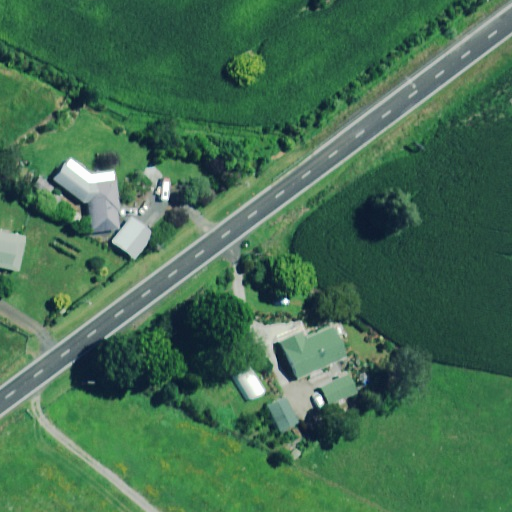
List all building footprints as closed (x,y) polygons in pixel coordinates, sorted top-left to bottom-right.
[(85,184),(60,165),(49,180),(80,203),(84,202),(88,234),(115,230),(112,214),(116,214),(110,181),(85,184)] [(52,188),(36,177),(28,188),(44,200),(52,188)] [(150,235),(128,218),(109,243),(131,260),(150,235)] [(21,237),(0,232),(0,268),(15,272),(21,237)] [(342,359),(328,328),(301,340),(297,332),(276,341),(293,380),(342,359)] [(354,394),(345,375),(317,388),(325,407),(354,394)] [(294,423),(282,399),(264,407),(276,432),(294,423)]
